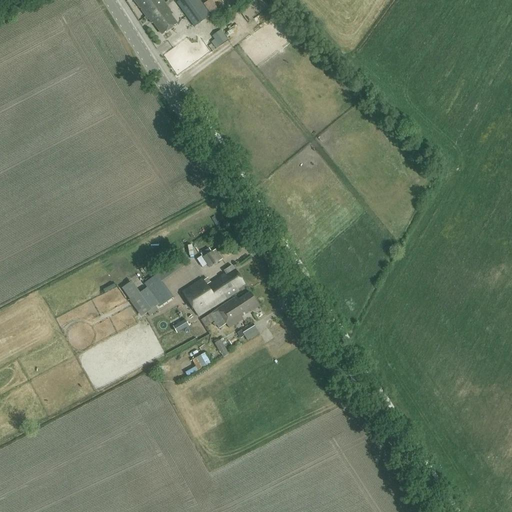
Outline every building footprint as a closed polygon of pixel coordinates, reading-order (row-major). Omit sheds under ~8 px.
[(170,15),(172,14),(161,0),(134,0),(151,23),(153,22),(162,35),(177,24),(170,15)] [(180,0),(177,3),(194,28),(210,16),(199,0),(180,0)] [(201,254),(203,257),(201,258),(208,268),(222,259),(216,249),(211,252),(209,248),(201,254)] [(236,289),(244,284),(232,266),(224,271),(226,274),(207,286),(203,279),(183,292),(198,316),(237,291),(236,289)] [(147,287),(146,288),(137,295),(141,300),(143,299),(151,310),(158,306),(159,308),(174,298),(157,274),(144,283),(147,287)] [(259,307),(256,304),(257,304),(249,293),(238,300),(236,297),(210,314),(220,329),(226,325),(229,329),(243,320),(242,317),(251,311),(251,312),(259,307)] [(210,327),(216,323),(210,314),(204,318),(210,327)] [(189,326),(185,319),(172,327),(176,334),(189,326)] [(259,326),(246,330),(249,339),(262,335),(259,326)] [(220,340),(214,344),(223,358),(229,354),(220,340)]
